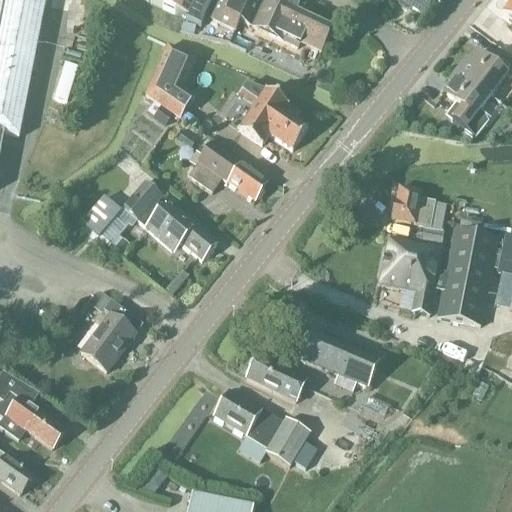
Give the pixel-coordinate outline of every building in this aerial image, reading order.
[(0,0),(0,135),(4,137),(18,139),(45,0),(0,0)] [(142,0),(195,26),(207,0),(142,0)] [(220,0),(209,22),(235,35),(241,23),(297,50),(301,43),(321,53),(331,33),(333,29),(297,11),(274,0),(220,0)] [(398,0),(400,1),(398,3),(399,7),(406,12),(410,11),(411,9),(423,17),(434,0),(398,0)] [(511,6),(502,18),(511,26),(511,6)] [(145,98),(161,108),(173,117),(180,121),(195,100),(183,92),(197,61),(167,48),(145,98)] [(467,60),(457,73),(489,97),(504,77),(511,83),(511,63),(504,58),(495,70),(474,54),(469,62),(467,60)] [(473,117),(489,97),(457,73),(448,85),(450,87),(443,95),(462,110),(452,122),(474,139),(484,126),(473,117)] [(265,94),(256,107),(239,132),(238,133),(262,148),(262,147),(269,138),(292,153),(291,153),(292,154),(308,130),(307,130),(292,120),(296,115),(299,117),(300,116),(288,109),(289,108),(265,93),(265,94)] [(153,119),(165,127),(173,117),(161,108),(153,119)] [(195,170),(188,180),(210,195),(220,180),(255,204),(267,186),(211,147),(203,158),(196,154),(189,165),(195,170)] [(163,199),(145,184),(120,212),(170,256),(179,246),(202,266),(216,250),(182,219),(176,226),(155,209),(163,199)] [(441,248),(444,234),(442,233),(446,208),(432,205),(432,204),(418,201),(419,195),(397,190),(390,222),(424,230),(421,243),(441,248)] [(88,215),(79,225),(95,240),(98,236),(112,221),(115,217),(102,206),(93,216),(88,215)] [(53,222),(58,227),(64,220),(58,216),(53,222)] [(460,228),(480,231),(481,222),(462,218),(460,228)] [(428,318),(434,293),(441,294),(436,321),(481,330),(498,242),(453,233),(445,276),(438,275),(443,254),(387,241),(376,289),(414,298),(411,315),(428,318)] [(511,239),(504,238),(496,275),(511,278),(511,299),(511,304),(511,303),(511,239)] [(121,240),(113,249),(121,256),(129,247),(121,240)] [(108,320),(81,355),(107,375),(134,341),(133,340),(141,330),(108,304),(101,314),(108,320)] [(310,334),(298,362),(337,378),(356,386),(368,391),(379,363),(310,334)] [(255,360),(245,381),(295,406),(307,382),(288,373),(287,376),(255,360)] [(0,407),(0,430),(18,444),(25,435),(53,455),(68,433),(30,406),(37,397),(1,377),(0,378),(0,403),(2,405),(0,407)] [(228,394),(213,419),(247,439),(267,452),(282,427),(228,394)] [(267,452),(265,456),(289,471),(292,466),(304,446),(310,436),(285,421),(282,427),(267,452)] [(0,485),(18,498),(29,482),(0,460),(0,485)] [(188,511),(252,511),(253,508),(192,495),(188,511)]
